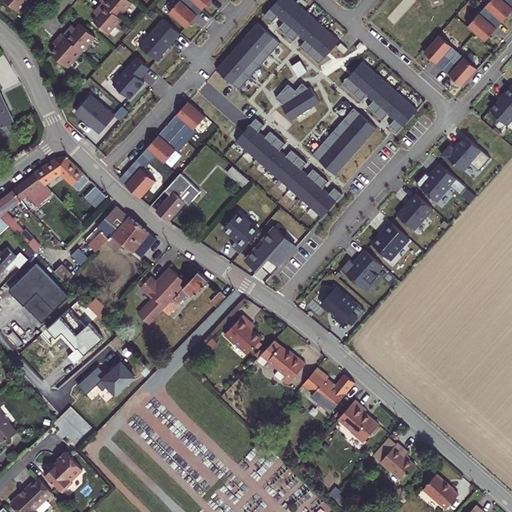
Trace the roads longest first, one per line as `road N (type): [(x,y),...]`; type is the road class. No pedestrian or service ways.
road 1 (residential): [(511,504),(276,304)]
road 2 (residential): [(452,113),(364,197),(276,304)]
road 3 (residential): [(98,174),(249,0)]
road 4 (residential): [(276,304),(98,174)]
road 5 (residential): [(348,24),(452,113)]
road 6 (residential): [(62,137),(24,61),(0,33)]
